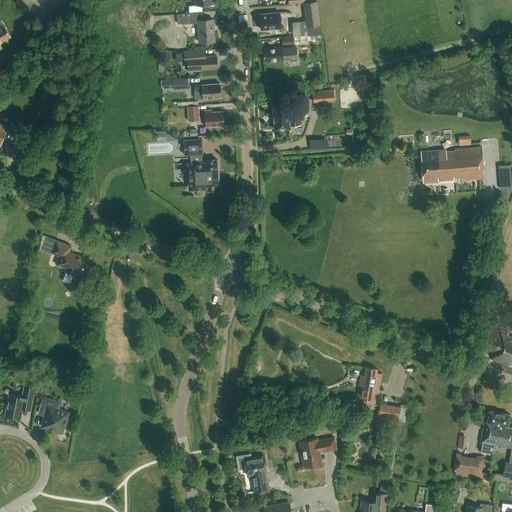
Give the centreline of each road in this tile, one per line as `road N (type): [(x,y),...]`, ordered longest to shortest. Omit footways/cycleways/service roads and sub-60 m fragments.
road 1 (unclassified): [(511,381),(227,272)]
road 2 (unclassified): [(227,272),(244,224),(247,178),(235,0)]
road 3 (unclassified): [(194,511),(182,397),(227,272)]
road 4 (unclassified): [(227,272),(0,185)]
road 5 (unknown): [(463,362),(487,216),(486,144)]
road 6 (residential): [(3,511),(36,490),(43,470),(30,438),(0,430)]
